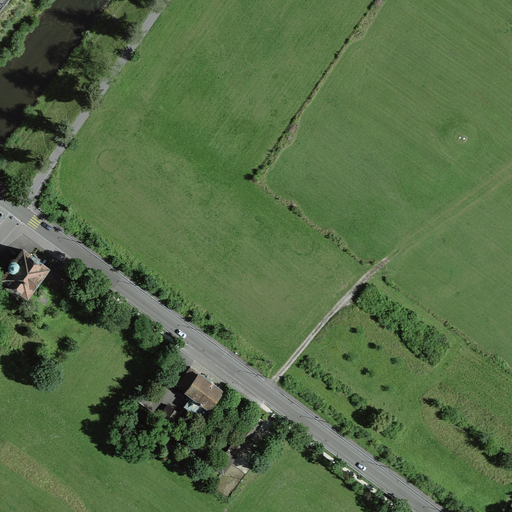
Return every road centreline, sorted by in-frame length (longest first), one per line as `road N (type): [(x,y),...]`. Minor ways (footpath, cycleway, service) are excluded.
road 1 (tertiary): [(0,196),(430,511)]
road 2 (track): [(511,169),(373,270),(267,392)]
road 3 (track): [(163,0),(17,209)]
